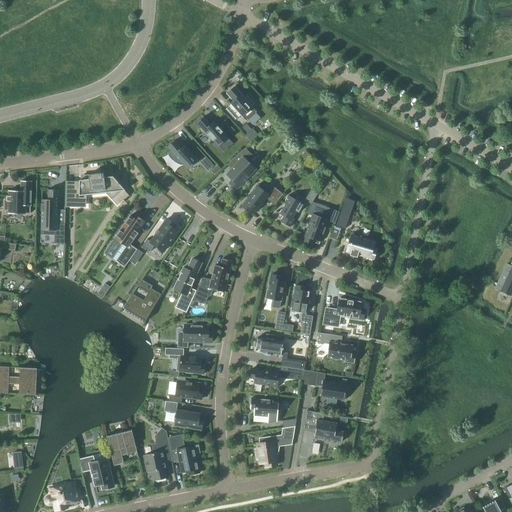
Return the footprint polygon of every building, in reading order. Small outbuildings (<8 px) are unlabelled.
[(235,121),(241,115),(242,117),(253,107),(251,106),(254,104),(247,97),(245,99),(234,87),(227,93),(233,101),(230,103),(231,104),(225,110),(235,121)] [(196,123),(218,147),(235,131),(226,121),(219,127),(214,121),(211,124),(204,117),(196,123)] [(167,147),(171,151),(169,152),(182,166),(183,165),(187,169),(198,160),(200,162),(206,157),(197,147),(191,152),(184,145),(181,148),(175,140),(167,147)] [(245,148),(226,164),(231,169),(226,174),(232,179),(229,183),(236,189),(254,170),(248,164),(249,163),(246,160),(252,154),(245,148)] [(115,196),(121,191),(123,189),(124,191),(124,190),(125,190),(112,176),(109,177),(104,177),(103,173),(95,174),(88,175),(89,179),(81,180),(79,180),(79,182),(79,189),(66,189),(67,182),(67,181),(66,181),(65,203),(65,207),(66,207),(66,205),(78,205),(79,205),(79,198),(79,196),(79,194),(79,193),(79,192),(88,191),(92,191),(93,193),(93,192),(107,191),(108,192),(113,198),(115,196)] [(6,201),(4,201),(4,210),(8,210),(8,214),(25,214),(30,214),(30,206),(31,181),(21,181),(21,191),(9,191),(9,196),(7,196),(6,201)] [(264,188),(259,184),(252,193),(249,197),(241,207),(243,208),(249,212),(249,213),(252,210),(255,212),(256,213),(257,211),(263,203),(266,199),(267,200),(274,205),(283,194),(273,187),(269,192),(264,188)] [(47,200),(41,200),(41,214),(40,230),(40,236),(54,236),(54,244),(64,244),(65,224),(58,224),(58,190),(54,190),(54,189),(52,189),(52,190),(48,190),(47,200)] [(311,190),(305,200),(311,204),(317,194),(311,190)] [(285,204),(281,210),(280,213),(276,211),(276,212),(283,216),(280,222),(290,227),(295,219),(293,218),(297,212),(298,213),(303,204),(288,195),(284,203),(283,202),(283,203),(285,204)] [(328,221),(335,224),(339,212),(327,207),(323,218),(312,214),(302,241),(313,245),(315,240),(321,242),(328,221)] [(130,215),(120,230),(114,238),(122,244),(112,259),(124,267),(129,261),(135,253),(137,249),(130,244),(133,239),(134,239),(138,233),(141,228),(145,221),(138,216),(135,219),(130,215)] [(147,239),(142,246),(150,252),(154,245),(163,251),(177,231),(173,228),(175,225),(167,219),(164,222),(151,242),(147,239)] [(329,238),(336,241),(340,229),(334,226),(329,238)] [(374,242),(352,235),(347,252),(350,253),(350,255),(357,257),(358,255),(373,260),(373,259),(376,250),(376,249),(372,248),(374,242)] [(15,251),(16,244),(4,242),(0,241),(0,254),(1,250),(1,249),(15,251)] [(137,249),(135,253),(129,261),(135,265),(143,254),(137,249)] [(194,259),(194,260),(192,259),(187,269),(183,268),(177,281),(174,287),(174,289),(182,293),(175,308),(186,313),(196,291),(190,288),(201,263),(199,262),(200,262),(194,259)] [(211,281),(210,280),(202,278),(192,301),(204,304),(208,296),(208,295),(210,296),(212,289),(224,292),(224,291),(224,290),(231,263),(232,262),(232,261),(222,259),(222,261),(220,267),(215,265),(215,266),(214,268),(211,281)] [(511,264),(511,266),(506,264),(506,265),(503,272),(502,272),(502,273),(503,273),(499,281),(499,280),(498,281),(499,281),(495,289),(495,288),(495,289),(510,296),(511,291),(511,264)] [(273,299),(272,307),(279,308),(284,281),(280,280),(281,276),(271,274),(267,298),(273,299)] [(123,308),(135,315),(145,321),(161,295),(152,289),(140,282),(123,308)] [(106,292),(110,287),(105,284),(101,288),(106,292)] [(306,313),(307,304),(308,304),(310,291),(305,290),(305,287),(302,286),(296,285),(295,287),(292,304),(291,311),(302,312),(300,321),(302,321),(300,333),(302,333),(309,334),(310,329),(312,316),(306,315),(306,313)] [(361,309),(362,304),(362,302),(338,298),(337,310),(326,309),(323,324),(338,326),(339,316),(353,318),(353,319),(363,320),(365,310),(361,309)] [(278,312),(277,317),(275,328),(282,329),(285,313),(278,312)] [(184,332),(178,331),(178,341),(177,347),(187,348),(188,342),(212,343),(212,333),(208,333),(208,326),(204,325),(197,325),(184,325),(184,332)] [(344,362),(354,364),(355,353),(352,353),(353,345),(341,343),(342,336),(318,333),(317,342),(329,344),(327,358),(344,361),(344,362)] [(282,347),(283,342),(274,340),(275,335),(274,335),(266,334),(266,336),(265,339),(257,338),(255,348),(259,348),(259,349),(259,351),(263,352),(263,354),(271,355),(272,354),(281,355),(282,355),(280,366),(304,370),(305,362),(287,359),(288,352),(281,352),(282,350),(283,350),(283,347),(282,347)] [(177,359),(176,371),(179,371),(189,373),(203,374),(204,365),(204,364),(200,364),(201,358),(181,356),(179,356),(179,349),(165,348),(165,355),(168,355),(168,358),(177,359)] [(0,366),(0,393),(8,394),(8,384),(19,384),(18,394),(36,395),(37,368),(19,367),(19,378),(9,377),(9,367),(0,366)] [(254,379),(253,384),(277,387),(279,377),(302,381),(304,370),(280,366),(279,373),(251,369),(250,379),(254,379)] [(329,396),(335,397),(335,399),(344,401),(345,394),(349,395),(350,385),(324,381),(325,374),(304,370),(302,381),(302,384),(316,386),(316,385),(322,386),(320,397),(328,398),(329,396)] [(169,402),(177,403),(181,403),(181,397),(201,399),(202,389),(198,389),(199,384),(185,382),(178,381),(177,381),(175,396),(169,395),(169,402)] [(268,417),(267,421),(267,423),(277,422),(278,403),(273,402),(273,400),(251,399),(250,409),(254,410),(253,416),(268,417)] [(177,403),(169,402),(166,401),(165,408),(164,411),(176,413),(174,426),(201,430),(203,420),(199,420),(200,414),(176,410),(177,403)] [(315,432),(314,437),(341,442),(343,435),(343,431),(335,430),(337,423),(323,421),(324,414),(306,411),(303,430),(315,432)] [(282,428),(282,429),(281,435),(259,438),(260,443),(257,444),(258,450),(256,451),(257,459),(259,459),(260,464),(265,463),(266,467),(276,465),(275,455),(278,454),(278,453),(277,453),(277,450),(279,449),(281,436),(292,438),(292,439),(293,439),(295,426),(296,420),(296,419),(282,421),(283,428),(282,428)] [(144,455),(147,472),(153,471),(155,481),(166,478),(164,469),(166,468),(164,462),(162,452),(170,450),(166,432),(162,428),(155,436),(158,452),(144,455)] [(107,435),(106,436),(114,467),(114,466),(123,463),(123,465),(124,464),(122,455),(127,454),(127,456),(128,456),(127,454),(137,452),(132,430),(131,430),(122,433),(122,432),(121,432),(122,433),(116,434),(116,433),(116,434),(107,436),(107,435)] [(171,451),(177,450),(181,472),(188,471),(189,475),(199,473),(194,446),(184,447),(182,435),(168,438),(171,451)] [(112,484),(113,484),(113,483),(112,484),(112,482),(112,481),(107,459),(95,462),(93,455),(79,459),(82,473),(91,470),(92,473),(92,474),(93,478),(95,486),(102,484),(102,486),(102,487),(103,488),(102,489),(103,489),(105,488),(105,489),(106,488),(107,487),(108,488),(108,487),(110,487),(111,487),(113,486),(113,487),(113,486),(112,484)] [(50,488),(52,496),(49,496),(48,497),(47,497),(46,498),(46,499),(45,499),(45,500),(45,501),(45,502),(46,503),(47,504),(48,505),(49,505),(50,505),(54,504),(56,511),(67,508),(66,505),(79,501),(74,482),(50,488)] [(511,505),(511,483),(503,488),(511,505)] [(507,511),(500,498),(495,500),(494,500),(494,501),(490,503),(490,502),(489,503),(488,504),(487,503),(487,504),(485,505),(484,505),(485,506),(483,507),(483,506),(482,506),(485,511),(507,511)]
